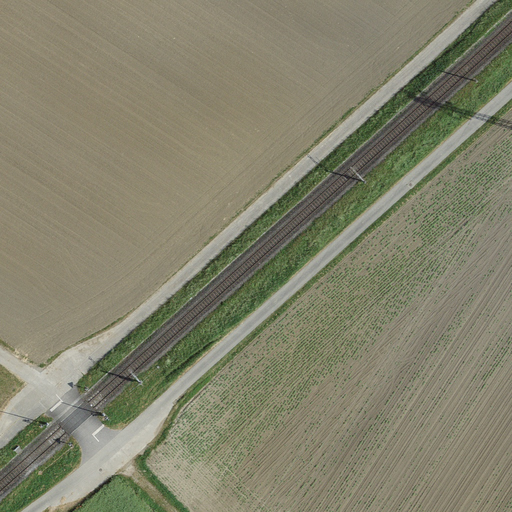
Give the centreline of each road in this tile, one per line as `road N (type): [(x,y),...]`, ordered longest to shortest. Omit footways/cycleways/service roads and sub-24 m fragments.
road 1 (track): [(0,433),(490,0)]
road 2 (track): [(511,89),(111,456)]
road 3 (track): [(111,456),(49,386),(0,354)]
